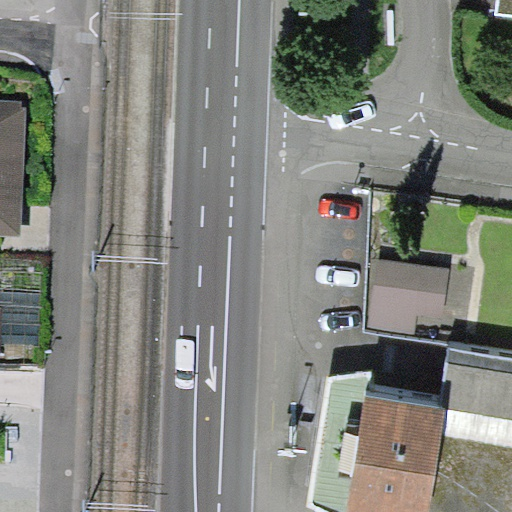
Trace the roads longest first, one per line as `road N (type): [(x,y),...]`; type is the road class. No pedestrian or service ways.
road 1 (residential): [(73,28),(58,511)]
road 2 (primary): [(214,116),(203,511)]
road 3 (residential): [(409,137),(214,116)]
road 4 (residential): [(409,137),(426,46),(416,0)]
